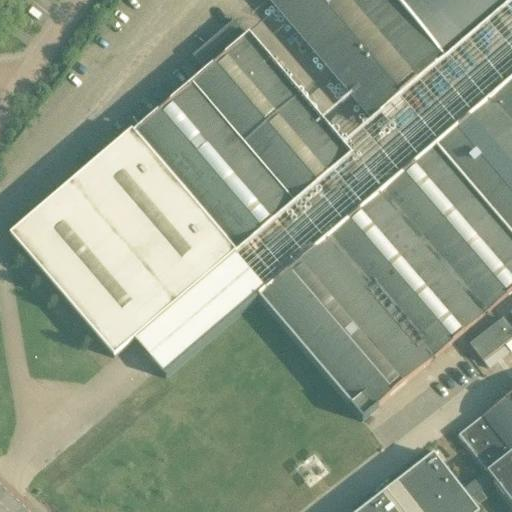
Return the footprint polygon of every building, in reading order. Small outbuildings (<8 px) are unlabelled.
[(511,2),(511,0),(266,0),(371,123),(511,2)] [(114,360),(134,343),(145,356),(165,380),(258,301),(363,422),(511,294),(511,82),(266,294),(245,270),(234,257),(349,158),(233,23),(192,59),(205,75),(27,228),(12,241),(114,360)] [(511,334),(501,319),(466,345),(479,363),(511,338),(511,334)] [(511,397),(458,440),(486,475),(492,483),(511,508),(511,397)] [(474,511),(467,503),(472,499),(479,494),(492,483),(486,475),(461,494),(434,459),(437,456),(436,455),(433,458),(363,511),(474,511)]
